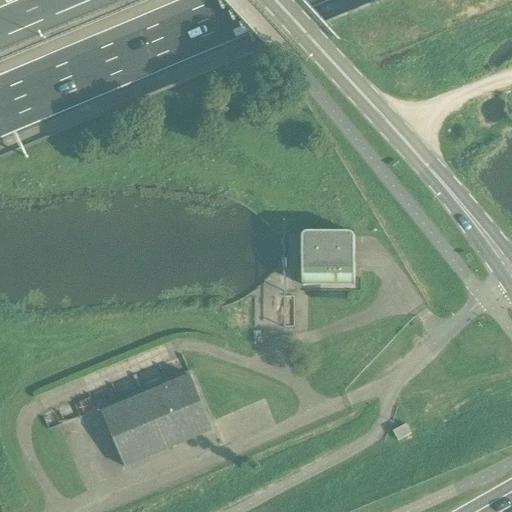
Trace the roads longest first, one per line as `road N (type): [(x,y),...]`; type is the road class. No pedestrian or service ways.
road 1 (motorway): [(0,106),(255,0)]
road 2 (secondary): [(455,199),(273,0)]
road 3 (unclassified): [(390,385),(504,280)]
